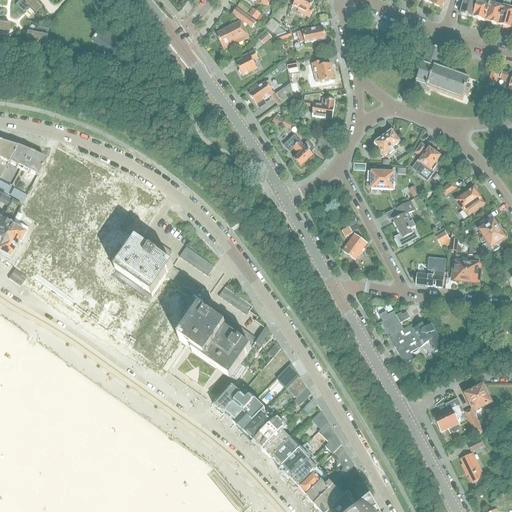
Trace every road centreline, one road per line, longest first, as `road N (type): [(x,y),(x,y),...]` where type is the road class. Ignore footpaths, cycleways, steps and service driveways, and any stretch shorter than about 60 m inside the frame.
road 1 (residential): [(394,511),(287,332),(219,237),(123,162),(0,125)]
road 2 (residential): [(0,296),(196,427),(285,511)]
road 3 (tertiary): [(284,199),(176,37)]
road 4 (residential): [(405,293),(340,165)]
road 5 (tertiary): [(404,415),(337,293)]
